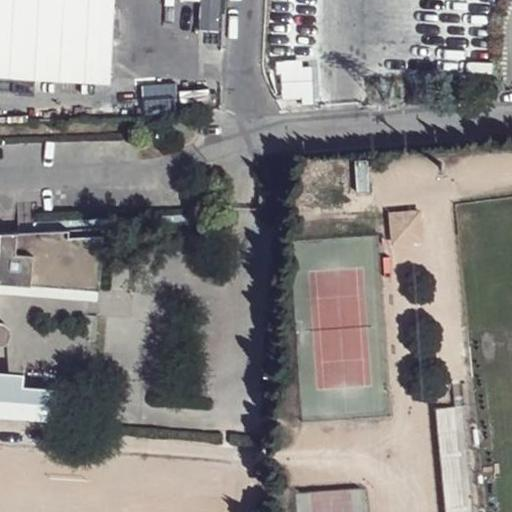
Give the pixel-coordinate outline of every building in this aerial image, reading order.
[(116,0),(0,0),(0,74),(111,81),(116,0)] [(219,26),(219,0),(199,0),(200,26),(219,26)] [(260,190),(259,206),(271,207),(271,191),(260,190)] [(410,213),(413,241),(422,240),(419,211),(410,213)] [(390,214),(393,243),(413,241),(410,213),(390,214)] [(0,282),(98,290),(103,236),(69,238),(69,230),(0,233),(0,282)] [(0,370),(0,416),(54,421),(57,387),(23,385),(24,372),(0,370)] [(443,511),(474,511),(464,404),(434,407),(443,511)]
